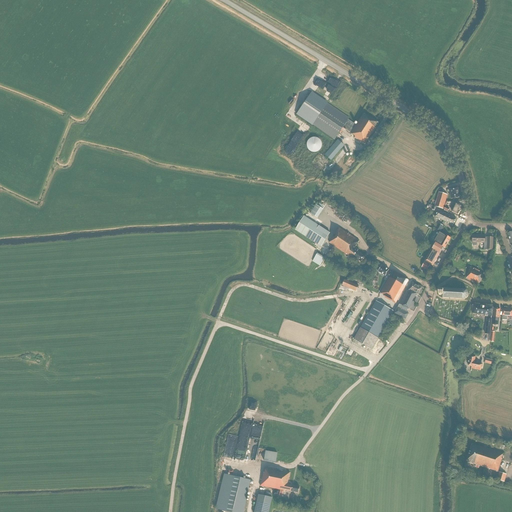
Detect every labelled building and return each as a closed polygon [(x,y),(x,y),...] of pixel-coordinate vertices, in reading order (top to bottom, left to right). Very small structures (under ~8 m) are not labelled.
[(354,138),(365,145),(378,123),(363,114),(356,125),(348,120),(349,119),(311,93),(297,114),(335,140),(342,128),(350,133),(350,134),(355,137),(354,138)] [(314,138),(313,138),(311,138),(310,139),(309,139),(308,140),(307,141),(307,143),(306,144),(306,146),(307,148),(308,149),(309,150),(310,152),(311,152),(313,153),(314,153),(316,153),(318,152),(319,151),(320,150),(321,148),(322,146),(322,145),(321,143),(321,142),(320,140),(319,139),(317,138),(316,138),(314,138)] [(324,155),(331,161),(344,145),(338,140),(324,155)] [(320,173),(330,162),(320,153),(310,164),(320,173)] [(451,199),(459,197),(458,187),(449,189),(450,194),(451,199)] [(430,203),(430,205),(435,207),(443,209),(447,195),(439,192),(436,204),(430,203)] [(450,209),(453,210),(452,212),(458,215),(460,212),(459,211),(461,206),(456,203),(455,206),(452,205),(450,209)] [(316,205),(311,214),(317,218),(323,209),(316,205)] [(448,223),(448,224),(452,226),(453,225),(456,219),(438,210),(435,217),(448,223)] [(317,227),(319,224),(304,215),(295,229),(320,246),(327,236),(323,233),(324,231),(317,227)] [(355,247),(359,241),(339,228),(329,243),(346,254),(353,258),(354,257),(361,262),(364,256),(357,252),(358,250),(355,247)] [(445,248),(451,238),(445,235),(445,236),(439,233),(433,244),(435,244),(432,249),(425,261),(433,266),(443,247),(445,248)] [(493,250),(493,240),(493,238),(485,237),(485,236),(473,236),(473,243),(473,245),(474,246),(476,246),(477,245),(477,243),(484,243),(484,250),(493,250)] [(325,258),(317,253),(313,262),(320,266),(325,258)] [(380,293),(385,296),(384,297),(395,304),(409,280),(393,271),(392,273),(388,271),(389,270),(382,266),(378,272),(379,272),(379,273),(381,274),(382,274),(385,276),(386,275),(390,277),(380,293)] [(467,274),(468,275),(466,278),(479,284),(484,273),(471,267),(467,274)] [(358,285),(345,280),(343,285),(356,291),(358,285)] [(408,291),(415,295),(415,296),(418,297),(422,288),(413,283),(408,291)] [(467,297),(467,296),(467,295),(467,294),(467,293),(467,292),(466,291),(465,290),(464,290),(464,289),(463,289),(443,288),(443,290),(439,290),(439,295),(443,295),(443,298),(463,299),(464,299),(465,298),(466,298),(466,297),(467,297)] [(409,309),(415,296),(415,295),(408,291),(407,291),(400,305),(399,304),(397,309),(395,313),(406,319),(408,314),(406,313),(408,309),(409,309)] [(376,301),(354,339),(372,350),(394,311),(376,301)] [(493,308),(473,306),(472,313),(492,316),(493,308)] [(509,319),(509,320),(511,320),(511,318),(511,309),(503,309),(502,320),(507,320),(507,318),(509,319)] [(471,369),(480,371),(480,369),(481,369),(482,365),(474,363),(476,357),(470,356),(468,366),(472,367),(471,369)] [(246,462),(252,463),(258,440),(242,436),(236,458),(247,461),(246,462)] [(474,464),(498,472),(502,459),(502,458),(503,454),(484,447),(484,448),(472,444),(467,461),(474,463),(474,464)] [(265,451),(263,461),(275,463),(277,453),(265,451)] [(275,470),(266,468),(265,473),(263,472),(261,486),(285,491),(286,490),(298,493),(299,487),(287,484),(290,473),(282,471),(283,468),(276,467),(275,470)] [(497,480),(498,480),(497,483),(501,484),(501,481),(504,482),(507,475),(500,472),(497,480)] [(242,511),(250,481),(224,474),(216,509),(227,511),(242,511)] [(268,511),(272,498),(257,494),(253,511),(268,511)]
